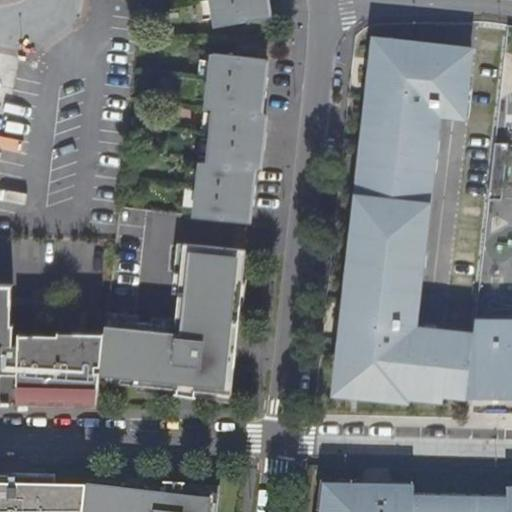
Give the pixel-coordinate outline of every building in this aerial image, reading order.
[(213,0),(218,27),(266,19),(270,18),(268,2),(267,0),(213,0)] [(474,334),(412,327),(422,249),(414,248),(418,220),(425,221),(439,113),(456,115),(457,107),(465,108),(471,50),(438,47),(437,52),(375,45),(336,392),(369,396),(369,395),(406,398),(406,396),(445,396),(445,391),(467,393),(474,334)] [(203,164),(197,218),(250,223),(252,206),(254,186),(256,169),(261,170),(263,151),(265,133),(266,114),(262,114),(263,97),(265,78),(267,60),(214,54),(209,108),(218,109),(212,165),(203,164)] [(422,249),(425,221),(418,220),(414,248),(422,249)] [(107,338),(102,382),(140,386),(161,388),(180,390),(234,395),(242,306),(245,280),(248,251),(246,251),(185,245),(177,332),(167,331),(167,326),(129,322),(128,327),(108,325),(107,338)] [(19,403),(99,405),(107,338),(20,337),(20,345),(14,345),(14,325),(10,325),(11,291),(0,290),(0,376),(20,377),(19,403)] [(467,393),(467,395),(511,395),(511,318),(476,318),(474,334),(467,393)] [(161,388),(140,386),(139,392),(160,394),(161,388)] [(233,404),(234,395),(180,390),(180,395),(233,404)] [(0,511),(86,511),(90,480),(91,480),(91,479),(58,478),(58,473),(0,471),(0,511)] [(128,479),(128,486),(149,488),(149,482),(128,479)] [(128,486),(91,481),(87,511),(219,511),(221,497),(168,490),(149,488),(128,486)] [(168,485),(168,490),(221,497),(222,488),(168,485)] [(511,511),(511,496),(333,492),(331,511),(511,511)]
